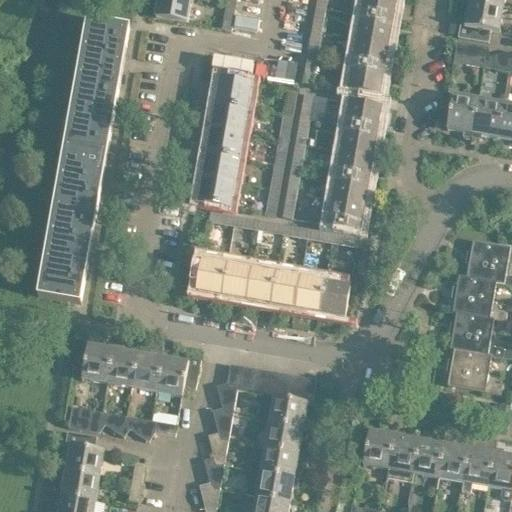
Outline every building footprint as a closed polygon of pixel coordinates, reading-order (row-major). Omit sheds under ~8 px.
[(158,0),(156,16),(187,21),(191,0),(158,0)] [(315,0),(314,8),(323,9),(324,0),(315,0)] [(393,20),(396,0),(363,0),(361,14),(393,20)] [(490,30),(498,31),(502,6),(471,0),(468,0),(466,15),(461,14),(457,35),(488,41),(490,30)] [(234,6),(224,4),(220,28),(230,30),(234,6)] [(314,8),(310,32),(319,33),(323,9),(314,8)] [(388,44),(393,20),(361,14),(356,39),(388,44)] [(70,110),(113,118),(130,26),(87,18),(70,110)] [(310,32),(306,57),(314,59),(319,33),(310,32)] [(384,69),(388,44),(356,39),(352,63),(384,69)] [(456,40),(453,61),(483,66),(485,56),(490,55),(487,45),(456,40)] [(483,66),(508,71),(510,61),(511,60),(511,50),(511,49),(490,55),(485,56),(483,66)] [(306,57),(301,82),(310,83),(314,59),(306,57)] [(380,94),(384,69),(352,63),(348,88),(380,94)] [(216,103),(249,108),(253,83),(221,78),(216,103)] [(292,114),(296,92),(287,91),(282,117),(291,118),(292,114)] [(312,95),(303,94),(298,119),(307,121),(312,95)] [(462,135),(471,137),(478,98),(452,94),(446,127),(462,130),(462,135)] [(481,134),(496,136),(502,103),(478,98),(471,137),(480,138),(481,134)] [(350,100),(346,126),(377,131),(382,106),(350,100)] [(212,127),(244,133),(249,108),(216,103),(212,127)] [(511,144),(511,104),(502,103),(496,136),(511,139),(511,144)] [(97,210),(99,198),(113,118),(70,110),(54,202),(97,210)] [(291,118),(282,117),(278,141),(287,143),(291,118)] [(303,145),(307,121),(298,119),(294,143),(303,145)] [(346,126),(342,150),(373,156),(377,131),(346,126)] [(208,151),(240,157),(244,133),(212,127),(208,151)] [(282,167),(287,143),(278,141),(274,165),(282,167)] [(299,170),(303,145),(294,143),(290,169),(299,170)] [(342,150),(337,174),(369,180),(373,156),(342,150)] [(203,176),(236,182),(240,157),(208,151),(203,176)] [(278,191),(282,167),(274,165),(269,190),(278,191)] [(294,194),(299,170),(290,169),(286,193),(294,194)] [(337,174),(333,199),(365,204),(369,180),(337,174)] [(236,182),(203,176),(199,201),(231,207),(236,182)] [(278,191),(269,190),(265,215),(274,216),(278,191)] [(293,202),(294,194),(286,193),(281,217),(290,219),(293,202)] [(294,194),(293,202),(305,204),(306,196),(294,194)] [(318,222),(360,230),(365,204),(333,199),(322,197),(318,222)] [(80,302),(82,290),(97,210),(54,202),(37,294),(80,302)] [(233,216),(209,212),(207,221),(231,225),(233,216)] [(258,220),(233,216),(231,225),(256,230),(258,220)] [(258,220),(256,230),(280,234),(282,225),(258,220)] [(282,225),(280,234),(306,238),(308,229),(282,225)] [(308,229),(306,238),(330,243),(331,233),(308,229)] [(331,233),(330,243),(356,247),(357,238),(331,233)] [(495,282),(495,283),(511,285),(511,276),(505,276),(510,247),(473,241),(467,277),(466,278),(495,282)] [(202,258),(196,290),(221,294),(227,263),(202,258)] [(227,263),(221,294),(246,299),(251,267),(227,263)] [(251,267),(246,299),(270,303),(276,272),(251,267)] [(276,272),(270,303),(295,307),(300,276),(276,272)] [(467,277),(458,275),(451,313),(455,313),(493,320),(493,319),(505,321),(506,313),(490,311),(495,283),(495,282),(466,278),(467,277)] [(300,276),(295,307),(319,312),(325,280),(300,276)] [(325,280),(319,312),(344,316),(350,285),(325,280)] [(455,313),(449,349),(454,349),(491,356),(491,355),(502,357),(503,350),(504,349),(488,346),(493,320),(455,313)] [(82,378),(107,383),(113,344),(104,342),(104,347),(88,344),(82,378)] [(113,344),(107,383),(132,387),(138,353),(122,350),(123,346),(113,344)] [(491,356),(454,349),(447,386),(500,395),(502,385),(486,382),(491,356)] [(503,350),(502,357),(509,359),(510,351),(503,350)] [(138,353),(132,387),(157,391),(164,353),(155,351),(154,356),(138,353)] [(157,391),(182,396),(183,387),(195,389),(201,359),(189,357),(188,362),(172,359),(173,354),(164,353),(157,391)] [(228,389),(237,390),(240,391),(244,367),(230,365),(227,383),(228,389)] [(244,367),(240,391),(252,393),(256,369),(244,367)] [(252,393),(259,394),(260,394),(264,395),(268,371),(256,369),(252,393)] [(264,395),(273,396),(277,397),(281,374),(268,371),(264,395)] [(281,374),(277,397),(288,399),(292,376),(281,374)] [(288,399),(300,401),(304,378),(292,376),(288,399)] [(300,401),(307,403),(311,403),(315,379),(304,378),(300,401)] [(225,414),(232,416),(237,390),(228,389),(227,383),(216,385),(222,408),(225,414)] [(256,420),(269,422),(307,429),(308,420),(304,419),(307,403),(300,401),(288,399),(277,397),(273,396),(264,395),(260,394),(256,420)] [(499,404),(498,409),(498,412),(508,413),(509,406),(499,404)] [(101,412),(72,407),(68,427),(100,432),(105,424),(100,420),(101,412)] [(220,439),(228,440),(232,416),(225,414),(222,408),(212,410),(217,433),(220,439)] [(105,424),(125,437),(130,429),(125,425),(127,417),(101,412),(100,420),(105,424)] [(127,417),(125,425),(130,429),(149,441),(154,433),(157,422),(127,417)] [(154,433),(175,437),(177,426),(157,422),(154,433)] [(264,446),(298,452),(301,437),(305,437),(307,429),(269,422),(264,446)] [(388,469),(395,430),(386,428),(386,433),(369,430),(363,464),(388,469)] [(404,431),(395,430),(388,469),(386,478),(411,483),(413,473),(419,439),(403,436),(404,431)] [(69,454),(66,470),(100,476),(104,450),(95,449),(97,437),(67,432),(63,453),(69,454)] [(216,464),(224,465),(228,440),(220,439),(217,433),(208,435),(213,457),(216,464)] [(413,473),(438,478),(445,439),(436,437),(435,442),(419,439),(413,473)] [(438,478),(463,482),(469,448),(453,445),(454,441),(445,439),(438,478)] [(260,471),(299,478),(300,469),(296,468),(298,452),(264,446),(260,471)] [(469,448),(463,482),(488,487),(495,448),(486,446),(485,451),(469,448)] [(495,448),(488,487),(511,491),(511,455),(503,454),(504,449),(495,448)] [(211,489),(219,490),(224,465),(216,464),(213,457),(203,460),(208,482),(211,489)] [(135,463),(132,482),(142,484),(146,465),(135,463)] [(56,494),(95,501),(100,476),(66,470),(63,486),(58,485),(56,494)] [(247,495),(256,497),(290,502),(292,486),(297,487),(299,478),(260,471),(251,470),(247,495)] [(142,484),(132,482),(129,499),(139,501),(142,484)] [(205,511),(215,511),(219,490),(211,489),(208,482),(199,485),(205,511)] [(58,511),(93,511),(95,501),(56,494),(55,503),(60,504),(58,511)] [(256,497),(252,511),(287,511),(290,502),(256,497)]
